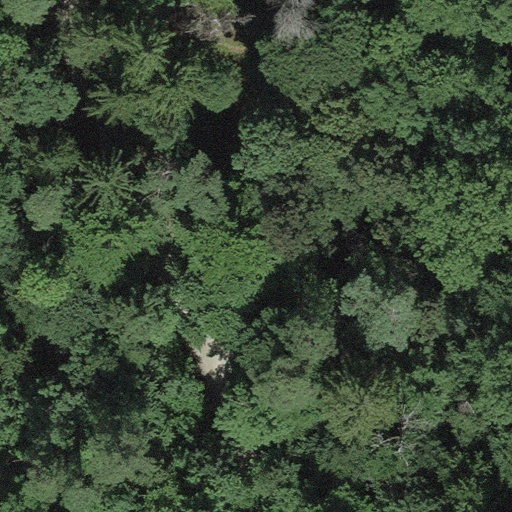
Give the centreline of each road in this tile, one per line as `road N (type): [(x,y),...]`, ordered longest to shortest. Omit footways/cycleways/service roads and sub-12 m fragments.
road 1 (track): [(327,511),(181,163)]
road 2 (track): [(376,0),(181,163)]
road 3 (track): [(107,0),(181,163)]
